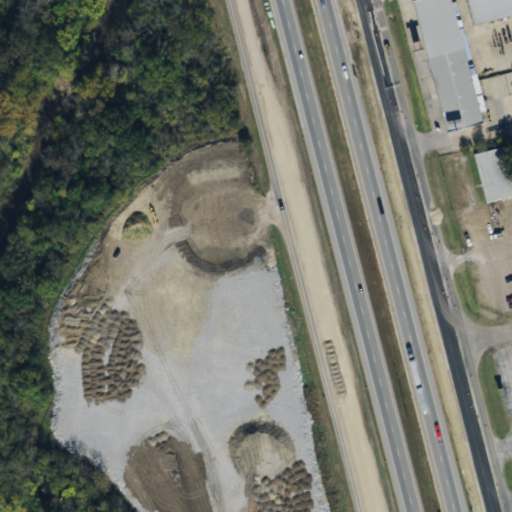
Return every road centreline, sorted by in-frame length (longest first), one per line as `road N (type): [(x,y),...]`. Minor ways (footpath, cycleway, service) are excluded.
road 1 (motorway): [(241,0),(376,511)]
road 2 (secondary): [(229,0),(362,511)]
road 3 (secondary): [(505,511),(374,0)]
road 4 (motorway): [(490,511),(359,0)]
